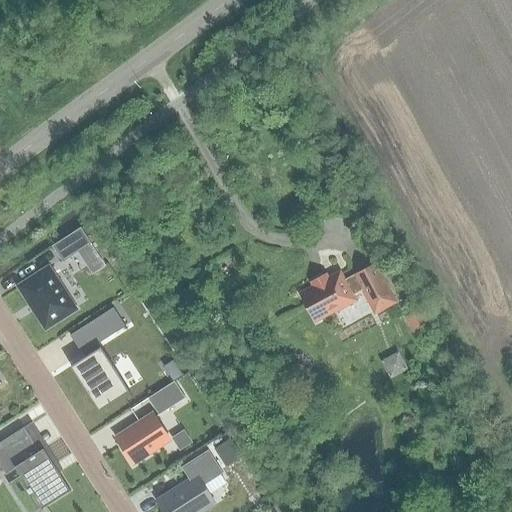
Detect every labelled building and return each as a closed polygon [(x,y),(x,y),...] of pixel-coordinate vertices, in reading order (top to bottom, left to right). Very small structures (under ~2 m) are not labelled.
[(312,201),(306,207),(314,214),(320,208),(312,201)] [(80,229),(53,246),(63,262),(90,244),(80,229)] [(313,288),(300,295),(315,322),(342,307),(343,308),(356,301),(353,296),(363,291),(375,313),(394,302),(374,265),(354,276),(355,278),(344,284),(339,274),(328,280),(325,276),(311,284),(313,288)] [(29,303),(30,304),(35,310),(34,311),(35,312),(36,312),(45,327),(74,309),(48,269),(19,287),(29,302),(29,303)] [(113,307),(69,335),(81,354),(82,354),(84,357),(70,367),(99,411),(130,392),(101,347),(100,347),(98,344),(125,326),(113,307)] [(404,318),(415,337),(430,328),(420,310),(404,318)] [(382,360),(391,377),(409,368),(399,351),(382,360)] [(147,398),(158,415),(185,398),(174,381),(147,398)] [(132,464),(169,440),(153,414),(116,438),(132,464)] [(23,428),(0,442),(0,465),(6,475),(16,468),(21,476),(29,488),(27,489),(29,492),(21,498),(29,511),(37,511),(71,490),(59,472),(63,470),(62,469),(59,471),(44,448),(38,452),(23,428)] [(173,436),(181,449),(193,442),(185,429),(173,436)] [(226,466),(242,456),(230,437),(214,446),(226,466)] [(401,444),(399,449),(401,455),(406,457),(411,455),(413,450),(411,445),(406,442),(401,444)] [(189,481),(157,502),(163,511),(200,511),(215,503),(204,485),(223,473),(208,450),(187,463),(196,477),(189,481)]
